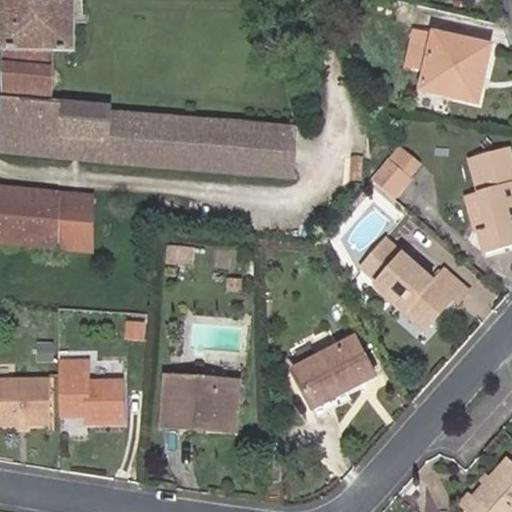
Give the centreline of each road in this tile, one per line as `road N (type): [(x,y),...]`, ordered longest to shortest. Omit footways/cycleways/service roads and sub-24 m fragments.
road 1 (track): [(323,52),(365,123),(359,160),(330,193),(289,198),(14,174),(0,165)]
road 2 (residential): [(511,327),(352,511)]
road 3 (residential): [(185,511),(0,484)]
